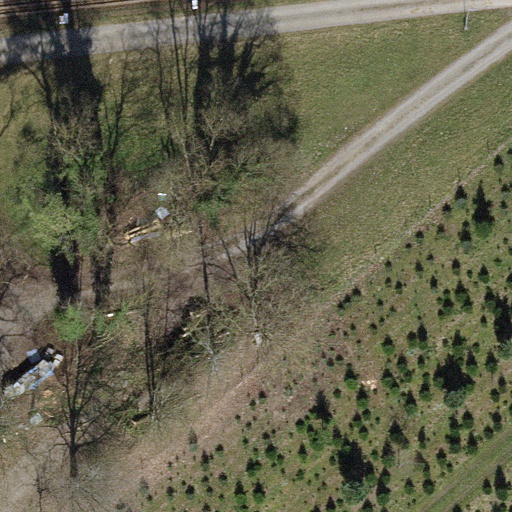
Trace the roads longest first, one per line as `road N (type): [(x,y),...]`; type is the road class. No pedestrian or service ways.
road 1 (track): [(447,0),(0,53)]
road 2 (track): [(511,30),(230,247)]
